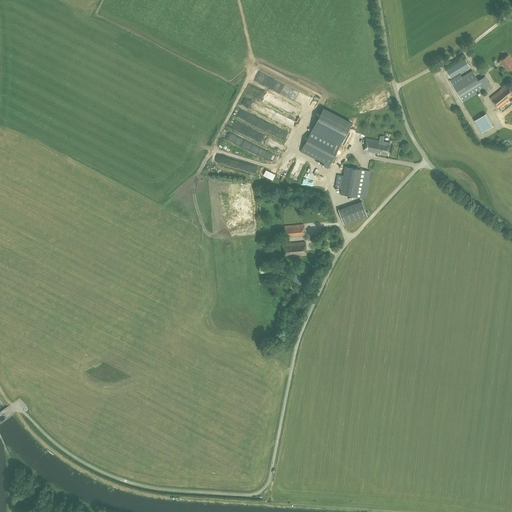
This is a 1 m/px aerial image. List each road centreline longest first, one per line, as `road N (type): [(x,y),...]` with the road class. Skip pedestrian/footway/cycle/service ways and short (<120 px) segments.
road 1 (unclassified): [(0,414),(15,404),(61,448),(131,483),(258,492),(269,479),(298,336),(322,283),(353,235),(428,161)]
road 2 (track): [(0,396),(51,448),(123,486),(402,511)]
road 3 (unclassified): [(428,161),(403,118),(377,0)]
